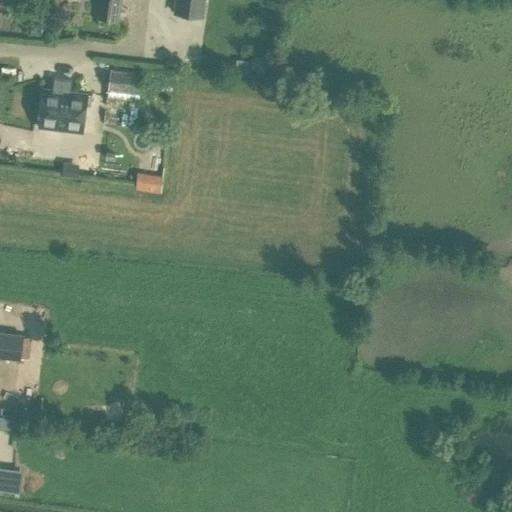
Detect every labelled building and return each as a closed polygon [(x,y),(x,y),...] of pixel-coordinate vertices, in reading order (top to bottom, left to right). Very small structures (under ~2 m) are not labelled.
[(101,0),(99,18),(116,20),(118,0),(101,0)] [(201,16),(203,0),(176,0),(175,12),(201,16)] [(109,70),(106,91),(139,95),(141,75),(109,70)] [(42,88),(37,128),(82,133),(87,94),(69,92),(70,82),(54,80),(52,89),(42,88)] [(116,138),(117,125),(104,124),(103,138),(116,138)] [(130,164),(129,182),(156,183),(157,165),(130,164)] [(0,355),(18,358),(21,335),(0,332),(0,355)]
